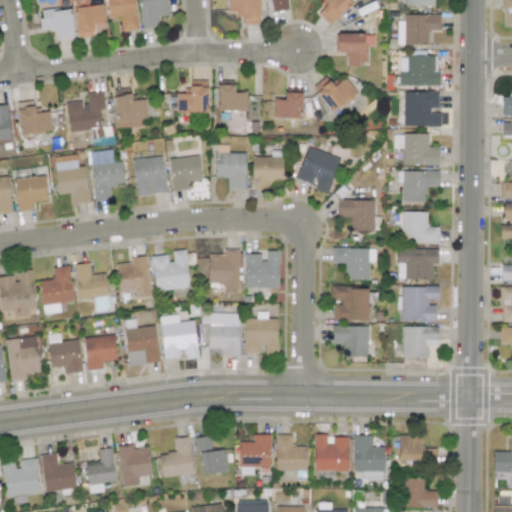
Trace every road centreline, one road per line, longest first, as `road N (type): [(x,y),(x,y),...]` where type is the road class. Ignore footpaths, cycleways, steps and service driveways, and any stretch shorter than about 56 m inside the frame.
road 1 (tertiary): [(511,398),(191,397),(0,420)]
road 2 (residential): [(301,395),(305,223),(193,221),(0,246)]
road 3 (residential): [(469,398),(473,0)]
road 4 (residential): [(0,76),(195,53),(297,51)]
